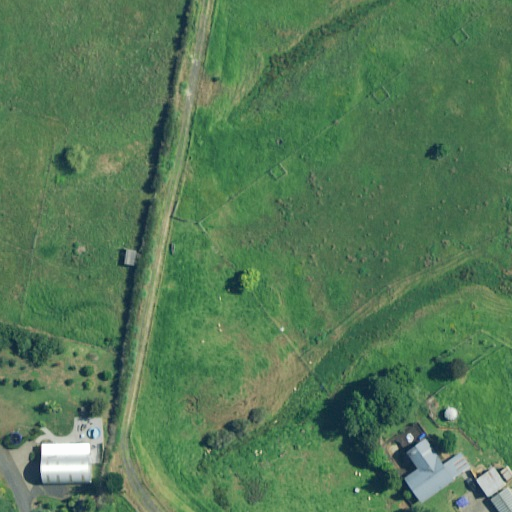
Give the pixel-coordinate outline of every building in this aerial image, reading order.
[(141,251),(130,248),(126,261),(138,264),(141,251)] [(444,458),(420,423),(398,438),(406,450),(409,449),(421,467),(407,476),(424,501),(471,468),(458,449),(444,458)] [(94,481),(94,443),(45,443),(46,481),(94,481)] [(511,478),(511,464),(511,463),(503,468),(510,480),(511,478)] [(508,482),(496,466),(479,478),(491,494),(508,482)] [(511,511),(511,488),(510,486),(494,498),(503,511),(511,511)]
